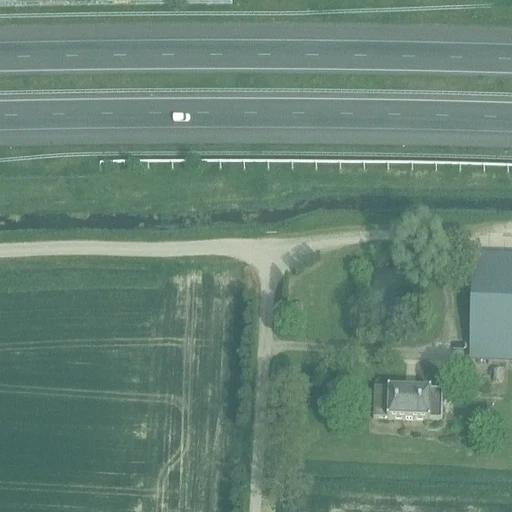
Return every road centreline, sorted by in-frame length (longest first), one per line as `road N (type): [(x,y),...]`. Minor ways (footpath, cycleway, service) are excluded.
road 1 (motorway): [(0,118),(288,113),(511,120)]
road 2 (motorway): [(511,59),(0,58)]
